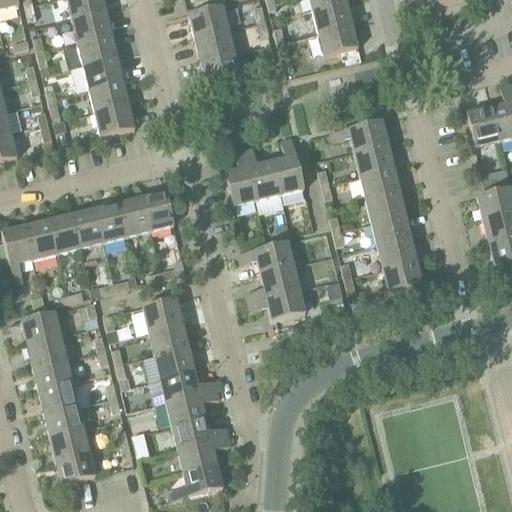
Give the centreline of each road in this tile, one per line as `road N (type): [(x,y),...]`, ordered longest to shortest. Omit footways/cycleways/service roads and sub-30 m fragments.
road 1 (residential): [(279,466),(257,464),(184,170)]
road 2 (tertiary): [(279,466),(285,416),(308,387),(341,367),(472,330)]
road 3 (residential): [(472,330),(419,115)]
road 4 (residential): [(0,202),(148,165)]
road 5 (residential): [(173,124),(142,0)]
